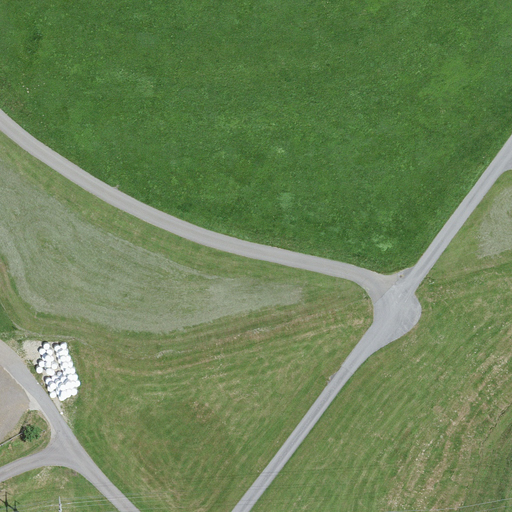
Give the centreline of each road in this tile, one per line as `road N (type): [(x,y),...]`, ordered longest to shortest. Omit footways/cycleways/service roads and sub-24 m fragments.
road 1 (unclassified): [(241,511),(511,150)]
road 2 (track): [(399,303),(375,283),(140,213),(26,144),(0,117)]
road 3 (track): [(131,511),(67,453),(0,478)]
road 4 (track): [(67,453),(62,431),(0,350)]
